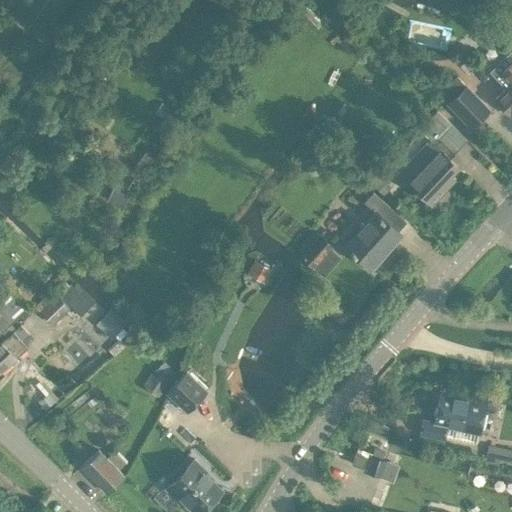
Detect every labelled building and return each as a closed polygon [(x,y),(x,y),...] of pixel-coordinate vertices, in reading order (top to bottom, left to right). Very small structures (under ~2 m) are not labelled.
[(488,71),(505,90),(495,100),(511,117),(511,116),(511,47),(507,52),(508,53),(488,71)] [(437,93),(448,104),(470,128),(489,110),(466,87),(455,75),(437,93)] [(420,128),(429,137),(397,170),(431,203),(451,182),(447,177),(457,166),(449,158),(467,139),(447,121),(436,110),(420,128)] [(382,177),(381,176),(373,185),(374,186),(383,194),(391,185),(382,177)] [(365,184),(357,177),(355,179),(351,184),(359,191),(365,184)] [(382,252),(400,232),(384,218),(393,209),(373,191),(364,201),(376,211),(346,244),(351,249),(350,250),(354,254),(356,253),(371,267),(383,253),(382,252)] [(323,276),(342,256),(331,246),(333,244),(320,232),(317,236),(313,232),(297,248),(302,252),(300,254),(323,276)] [(253,258),(245,275),(258,282),(260,278),(264,280),(271,267),(253,258)] [(59,280),(34,305),(41,311),(52,322),(69,305),(79,316),(80,316),(93,303),(95,301),(84,289),(79,295),(69,284),(62,277),(59,280)] [(0,299),(0,337),(2,336),(0,333),(11,323),(25,309),(9,292),(0,299)] [(104,314),(95,322),(111,338),(114,335),(122,327),(107,311),(104,314)] [(0,372),(27,347),(26,347),(28,345),(29,333),(20,323),(12,331),(13,333),(0,345),(0,372)] [(117,338),(107,349),(114,356),(126,344),(126,343),(127,341),(132,337),(127,332),(125,330),(117,338)] [(154,367),(142,384),(158,395),(176,370),(162,360),(156,368),(154,367)] [(167,391),(187,410),(206,390),(186,371),(167,391)] [(37,380),(27,390),(45,410),(55,400),(40,383),(37,380)] [(423,419),(420,432),(444,436),(475,443),(477,431),(479,431),(482,416),(492,418),(493,418),(493,417),(494,417),(495,417),(496,417),(497,416),(498,415),(499,414),(499,413),(500,413),(500,412),(500,411),(500,410),(500,409),(500,408),(500,407),(499,406),(499,405),(498,404),(497,403),(496,403),(495,403),(486,401),(486,399),(441,390),(434,421),(423,419)] [(361,447),(359,452),(367,455),(369,456),(365,470),(391,478),(396,464),(393,463),(396,454),(396,452),(386,449),(388,441),(373,437),(372,436),(369,435),(365,434),(364,435),(361,447)] [(511,448),(488,444),(484,462),(498,465),(499,460),(511,462),(511,448)] [(81,467),(106,493),(124,476),(99,451),(81,467)] [(363,466),(367,455),(359,452),(356,451),(352,462),(363,466)] [(194,511),(199,511),(221,490),(203,472),(205,470),(194,459),(166,488),(177,499),(179,497),(194,511)]
